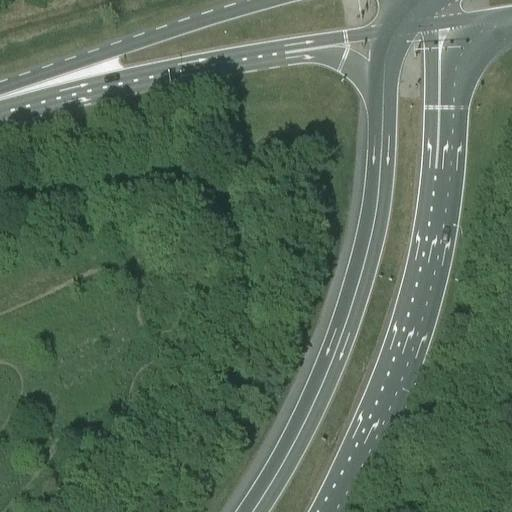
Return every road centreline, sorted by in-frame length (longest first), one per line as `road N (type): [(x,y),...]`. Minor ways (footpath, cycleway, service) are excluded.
road 1 (secondary): [(0,99),(290,47)]
road 2 (secondary): [(277,0),(117,50),(0,98)]
road 3 (primary): [(422,287),(442,171),(443,28)]
road 4 (motorway): [(329,511),(382,406),(422,287)]
road 5 (motorway): [(358,294),(330,369),(253,511)]
road 6 (primary): [(382,114),(381,169),(358,294)]
road 7 (primary): [(290,47),(361,72),(382,114)]
